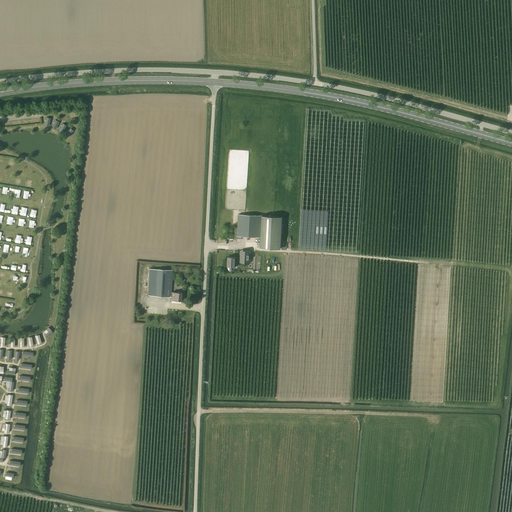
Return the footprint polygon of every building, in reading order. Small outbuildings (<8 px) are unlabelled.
[(282,216),(261,216),(261,215),(238,214),(237,236),(261,237),(260,248),(280,248),(282,216)] [(228,257),(227,266),(228,266),(228,269),(228,270),(228,271),(229,271),(230,271),(231,271),(231,270),(231,266),(236,267),(236,266),(237,266),(237,262),(240,262),(240,263),(245,263),(245,253),(240,253),(240,258),(236,257),(228,257)] [(171,297),(173,270),(157,269),(149,268),(148,295),(156,296),(171,297)] [(181,292),(172,292),(172,300),(181,301),(181,292)] [(47,337),(53,332),(50,329),(44,334),(47,337)] [(14,381),(12,381),(13,377),(4,376),(4,380),(9,381),(9,390),(13,390),(14,381)]
